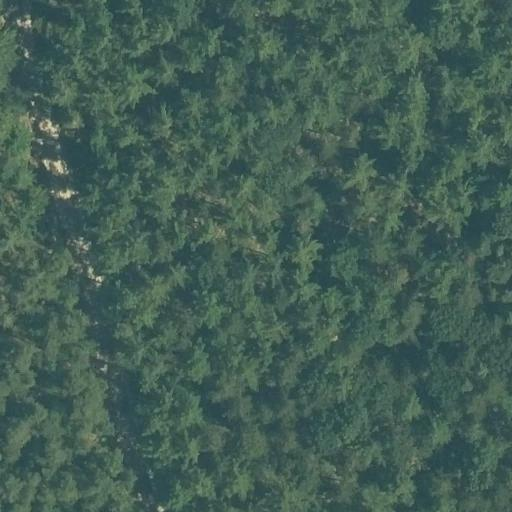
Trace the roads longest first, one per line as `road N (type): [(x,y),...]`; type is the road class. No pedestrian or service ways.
road 1 (track): [(144,511),(1,0)]
road 2 (track): [(425,0),(479,63),(511,83)]
